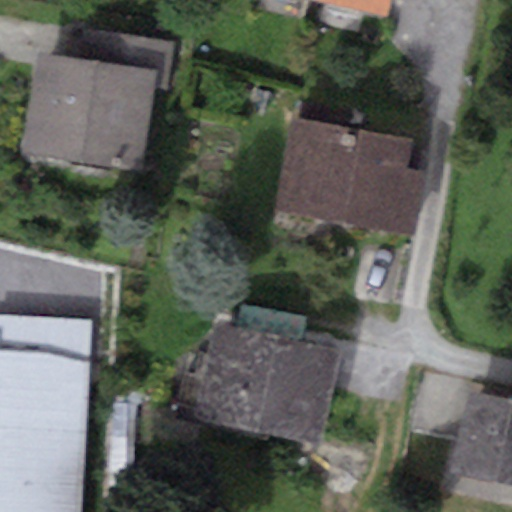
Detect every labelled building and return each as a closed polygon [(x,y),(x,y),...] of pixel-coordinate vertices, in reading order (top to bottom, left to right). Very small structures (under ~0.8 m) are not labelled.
[(340,0),(388,10),(390,0),(340,0)] [(79,59),(37,53),(21,152),(139,171),(153,87),(165,89),(173,43),(84,29),(79,59)] [(415,141),(289,120),(274,213),(418,237),(428,179),(409,176),(415,141)] [(0,511),(81,511),(97,311),(0,303),(0,511)] [(339,350),(209,322),(197,376),(180,372),(172,408),(319,440),(339,350)] [(511,396),(463,385),(444,470),(511,485),(511,396)]
